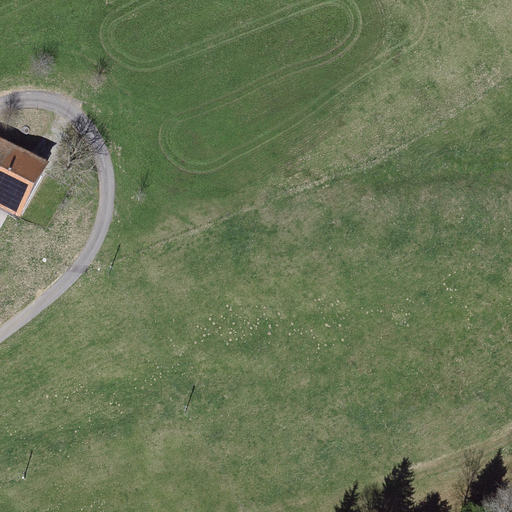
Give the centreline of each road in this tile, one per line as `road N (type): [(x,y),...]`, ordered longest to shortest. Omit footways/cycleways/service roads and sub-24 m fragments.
road 1 (unclassified): [(0,338),(54,301),(104,221),(97,137),(46,104),(0,117)]
road 2 (track): [(312,511),(511,432)]
